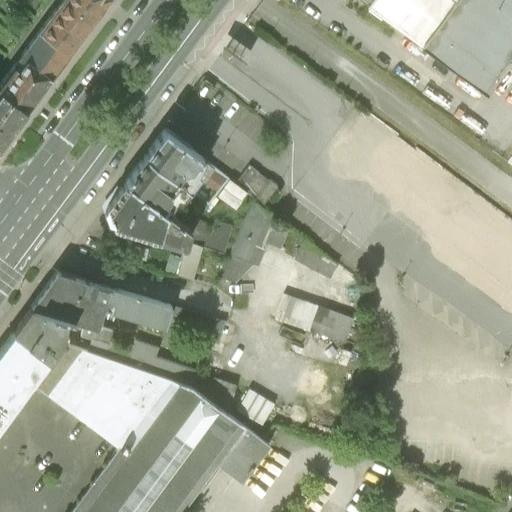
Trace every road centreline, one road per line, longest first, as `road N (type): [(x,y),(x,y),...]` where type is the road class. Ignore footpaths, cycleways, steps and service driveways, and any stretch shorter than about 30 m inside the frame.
road 1 (secondary): [(52,184),(82,180),(216,0)]
road 2 (secondary): [(168,0),(51,156),(52,184)]
